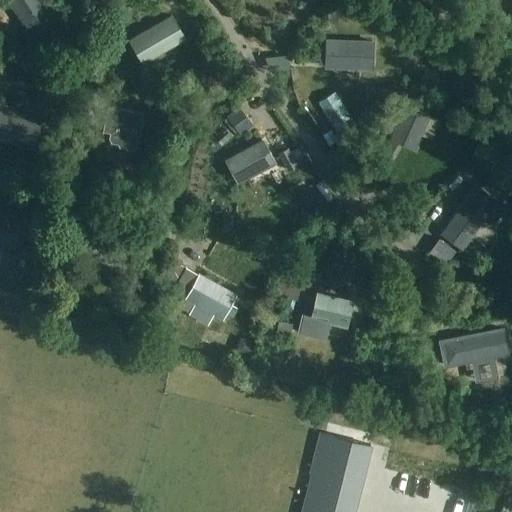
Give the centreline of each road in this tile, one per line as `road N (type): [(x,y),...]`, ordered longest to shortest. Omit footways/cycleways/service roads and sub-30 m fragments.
road 1 (residential): [(243,52),(186,128),(155,211),(139,214),(0,180)]
road 2 (residential): [(243,52),(369,222),(435,276)]
